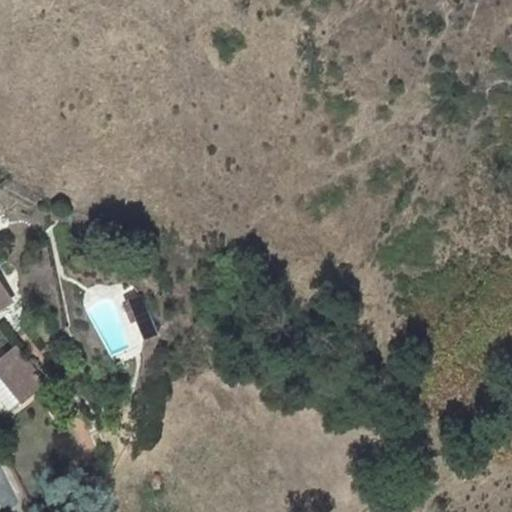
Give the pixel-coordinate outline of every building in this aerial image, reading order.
[(0,310),(18,296),(0,272),(0,310)] [(140,330),(152,326),(148,315),(130,322),(133,332),(140,330)] [(146,349),(159,344),(152,326),(140,330),(146,349)] [(0,399),(10,411),(44,378),(20,347),(0,365),(0,399)] [(28,433),(0,451),(0,468),(4,475),(10,472),(34,510),(64,490),(28,433)]
